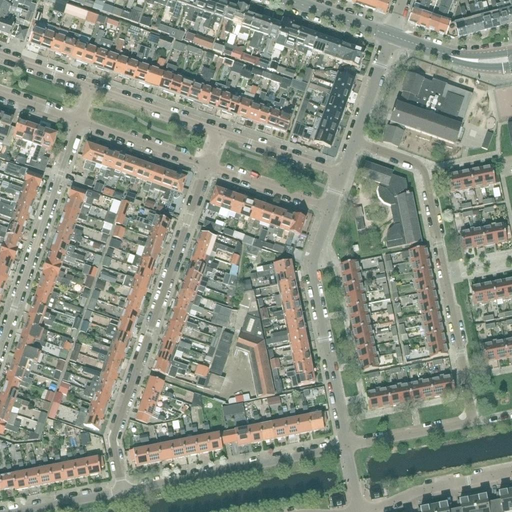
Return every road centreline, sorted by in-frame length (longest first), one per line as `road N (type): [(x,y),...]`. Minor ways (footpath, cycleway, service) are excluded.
road 1 (residential): [(124,489),(114,430),(207,166)]
road 2 (residential): [(469,378),(423,169),(355,142)]
road 3 (residential): [(78,120),(0,357)]
road 4 (residential): [(347,446),(312,265),(331,208)]
road 5 (residential): [(347,446),(124,489)]
road 6 (residential): [(469,378),(479,421),(347,446)]
road 7 (residential): [(359,511),(511,472)]
road 8 (residential): [(78,120),(207,166)]
road 9 (residential): [(219,132),(90,87)]
road 10 (residential): [(343,175),(219,132)]
road 11 (residential): [(207,166),(331,208)]
road 12 (tertiary): [(389,36),(453,58),(511,58)]
road 13 (residential): [(124,489),(3,511)]
